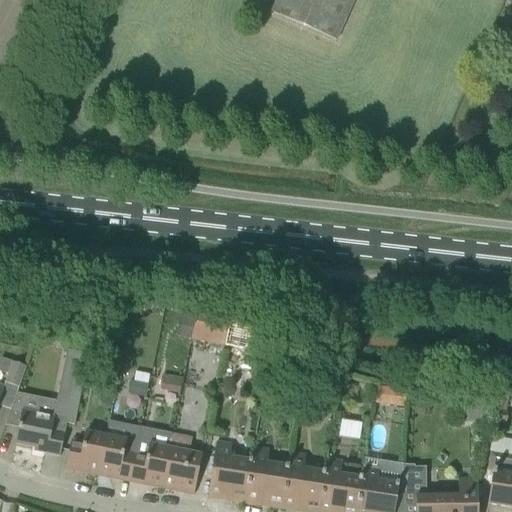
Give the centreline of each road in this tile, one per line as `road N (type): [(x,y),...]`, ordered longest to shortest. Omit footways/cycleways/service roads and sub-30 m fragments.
road 1 (primary): [(0,204),(511,264)]
road 2 (residential): [(124,508),(35,492),(0,477)]
road 3 (unclassified): [(10,109),(67,0)]
